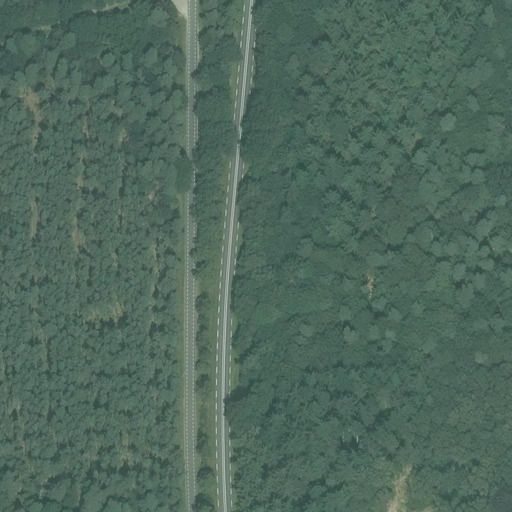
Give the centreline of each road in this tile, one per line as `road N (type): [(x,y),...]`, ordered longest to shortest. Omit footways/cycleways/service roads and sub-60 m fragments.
road 1 (primary): [(225,511),(227,263),(254,0)]
road 2 (tertiary): [(194,511),(192,1)]
road 3 (unclassified): [(0,51),(192,1)]
